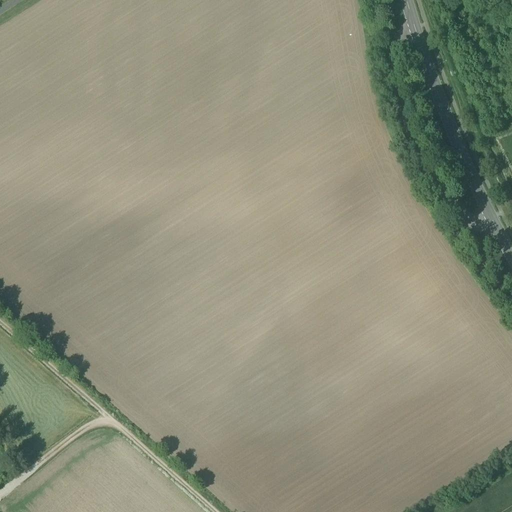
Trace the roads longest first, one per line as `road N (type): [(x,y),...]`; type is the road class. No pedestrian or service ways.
road 1 (unclassified): [(217,511),(0,321)]
road 2 (secondary): [(406,0),(454,138),(511,257)]
road 3 (track): [(113,418),(96,419),(0,492)]
